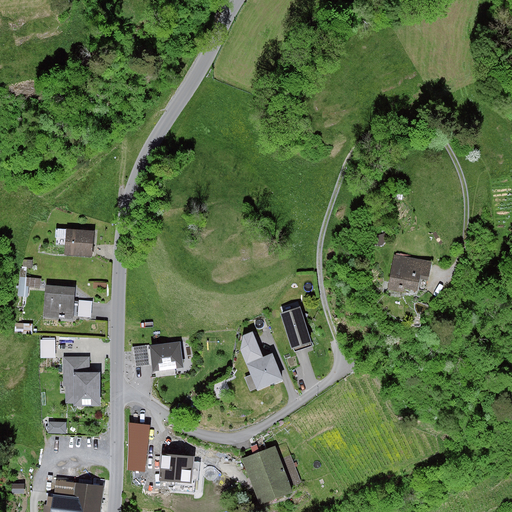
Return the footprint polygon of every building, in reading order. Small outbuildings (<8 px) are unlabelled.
[(93,232),(55,229),(55,238),(65,239),(64,255),(91,257),(93,232)] [(431,262),(394,255),(388,290),(404,293),(405,289),(418,291),(420,279),(428,280),(431,262)] [(32,260),(23,260),(22,267),(31,268),(32,260)] [(27,269),(21,268),(17,296),(27,297),(29,287),(40,288),(41,279),(26,277),(27,269)] [(76,288),(46,285),(43,317),(73,320),(74,316),(78,316),(79,302),(75,302),(76,288)] [(79,300),(79,302),(78,316),(91,317),(93,302),(79,300)] [(300,306),(280,313),(294,353),(313,346),(300,306)] [(32,324),(15,323),(14,333),(31,334),(32,324)] [(243,336),(240,350),(251,375),(245,378),(251,391),(256,389),(257,391),(282,380),(272,355),(263,359),(252,332),(243,336)] [(55,340),(40,340),(41,358),(55,358),(55,340)] [(180,342),(150,346),(153,371),(183,368),(180,342)] [(147,346),(132,347),(134,367),(150,365),(147,346)] [(101,406),(100,372),(90,373),(89,357),(64,358),(66,404),(73,404),(73,407),(101,406)] [(66,423),(48,422),(48,433),(66,434),(66,423)] [(150,426),(128,423),(128,448),(128,469),(145,470),(150,426)] [(285,442),(241,460),(259,505),(292,492),(290,487),(302,483),(285,442)] [(194,457),(161,454),(159,481),(191,484),(194,457)] [(92,484),(56,479),(53,497),(47,497),(46,506),(44,506),(43,511),(100,511),(105,480),(93,479),(92,484)] [(24,484),(11,484),(11,493),(24,494),(24,484)]
